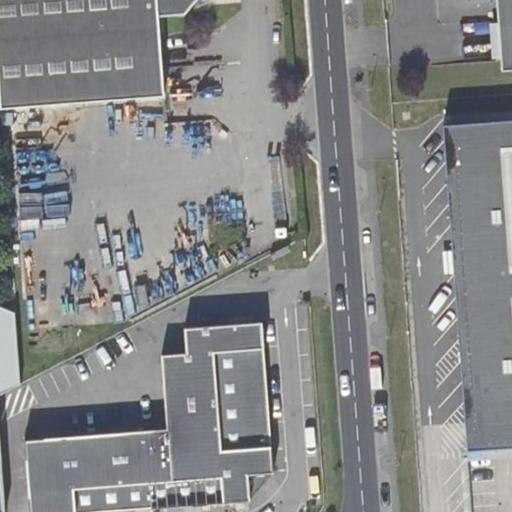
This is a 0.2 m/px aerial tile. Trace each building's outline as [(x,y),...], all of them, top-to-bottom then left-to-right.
[(0,0),(0,105),(164,95),(162,70),(159,15),(190,13),(199,2),(200,0),(0,0)] [(511,0),(492,0),(496,34),(497,58),(497,70),(511,68),(511,0)] [(489,58),(497,58),(496,34),(488,39),(489,58)] [(511,118),(442,124),(466,451),(511,447),(511,118)] [(168,427),(25,439),(29,511),(67,511),(250,497),(248,472),(273,470),(261,320),(186,326),(187,352),(162,353),(168,427)]
